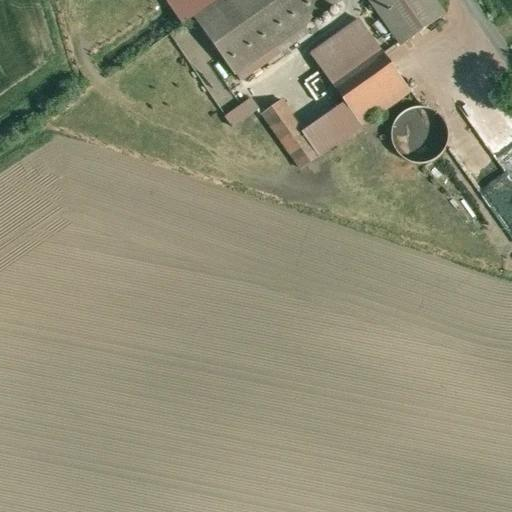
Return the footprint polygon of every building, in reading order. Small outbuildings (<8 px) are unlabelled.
[(193,17),(216,0),(169,0),(185,22),(193,17)] [(216,0),(193,17),(234,74),(338,0),(216,0)] [(444,16),(432,0),(369,0),(402,45),(444,16)] [(359,20),(310,55),(343,100),(361,126),(410,91),(359,20)] [(251,98),(224,117),(232,127),(258,108),(251,98)] [(343,100),(301,130),(320,156),(361,126),(343,100)] [(301,130),(280,101),(262,114),(301,169),(320,156),(301,130)] [(430,109),(424,107),(419,107),(413,108),(408,109),(404,112),(400,114),(397,118),(394,122),(392,127),(391,130),(391,133),(391,136),(391,140),(392,143),(393,148),(396,152),(398,155),(401,157),(403,159),(406,161),(410,163),(414,164),(420,165),(425,164),(429,163),(433,161),(437,159),(439,157),(442,154),(444,151),(446,147),(447,144),(448,142),(448,138),(448,135),(448,130),(447,126),(446,124),(444,120),(441,116),(439,114),(435,111),(430,109)] [(511,231),(511,201),(498,211),(511,231)]
